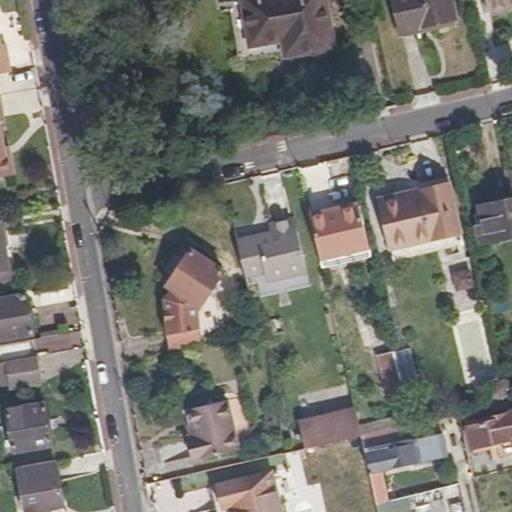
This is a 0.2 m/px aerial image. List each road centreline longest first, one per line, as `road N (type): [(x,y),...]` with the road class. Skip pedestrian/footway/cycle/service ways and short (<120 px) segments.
road 1 (residential): [(83,210),(511,104)]
road 2 (residential): [(135,511),(83,210)]
road 3 (residential): [(83,210),(45,0)]
